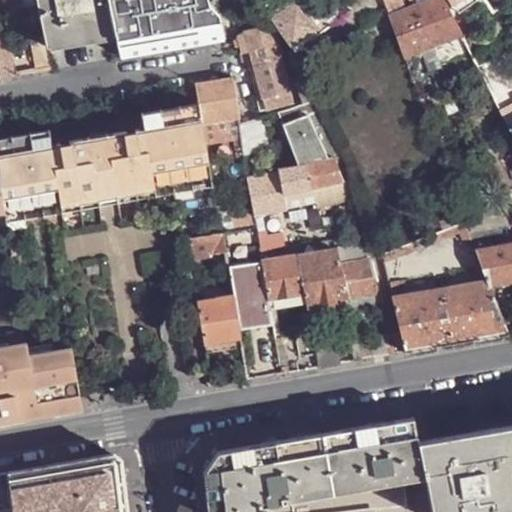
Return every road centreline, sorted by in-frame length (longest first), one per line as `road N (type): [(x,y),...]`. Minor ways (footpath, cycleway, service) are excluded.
road 1 (tertiary): [(157,415),(511,357)]
road 2 (residential): [(0,100),(228,61)]
road 3 (tertiary): [(0,442),(157,415)]
